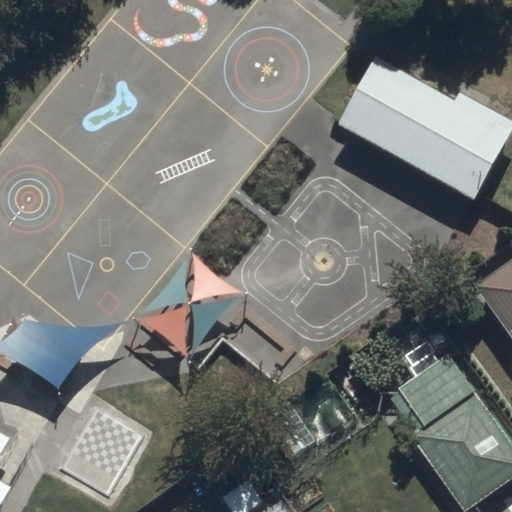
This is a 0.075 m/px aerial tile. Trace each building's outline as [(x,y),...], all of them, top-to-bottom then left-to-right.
[(454,101),(375,57),(337,125),(472,201),(511,129),(511,122),(458,93),(454,101)] [(511,344),(511,255),(470,286),(511,344)] [(419,427),(406,436),(457,510),(511,472),(511,454),(443,354),(392,388),(419,427)] [(0,441),(0,511),(4,511),(13,498),(0,490),(0,462),(9,447),(0,441)] [(286,511),(278,500),(261,511),(286,511)]
